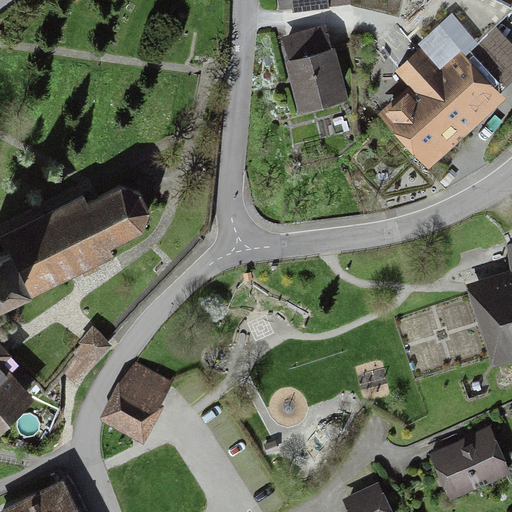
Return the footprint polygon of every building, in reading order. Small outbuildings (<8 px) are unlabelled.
[(280,0),(282,9),(354,1),(400,12),(402,0),(280,0)] [(463,53),(441,73),(420,50),(402,66),(419,85),(387,114),(428,159),(500,94),(463,53)] [(330,58),(276,70),(289,124),(342,111),(330,58)] [(7,249),(0,251),(0,289),(21,279),(28,293),(112,251),(108,243),(142,226),(148,208),(139,190),(120,185),(88,202),(83,194),(0,236),(7,249)] [(507,275),(467,288),(493,366),(511,359),(511,246),(499,251),(506,273),(507,275)] [(87,344),(70,365),(73,367),(76,370),(94,349),(94,350),(106,339),(93,327),(82,340),(87,344)] [(0,417),(35,384),(37,382),(0,343),(0,417)] [(136,365),(108,413),(142,433),(170,386),(136,365)] [(489,429),(429,455),(450,501),(509,475),(489,429)] [(71,511),(59,487),(8,511),(71,511)] [(388,511),(379,490),(344,505),(347,511),(388,511)]
